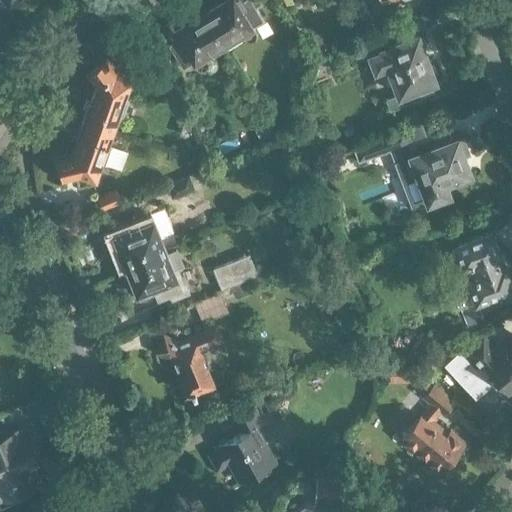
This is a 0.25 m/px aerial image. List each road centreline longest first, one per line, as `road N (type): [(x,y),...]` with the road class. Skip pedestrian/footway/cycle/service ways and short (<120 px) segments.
road 1 (secondary): [(137,511),(18,259),(0,241)]
road 2 (residential): [(0,105),(43,41),(94,0)]
road 3 (residential): [(511,117),(466,0)]
